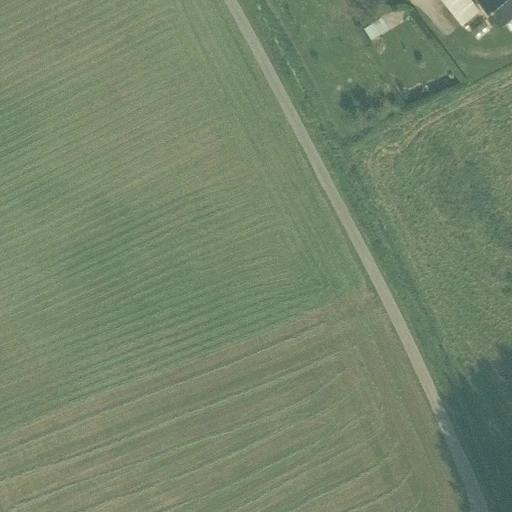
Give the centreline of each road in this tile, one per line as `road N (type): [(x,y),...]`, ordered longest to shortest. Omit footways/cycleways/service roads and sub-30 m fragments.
road 1 (track): [(478,511),(414,355),(225,0)]
road 2 (unknown): [(85,47),(310,511)]
